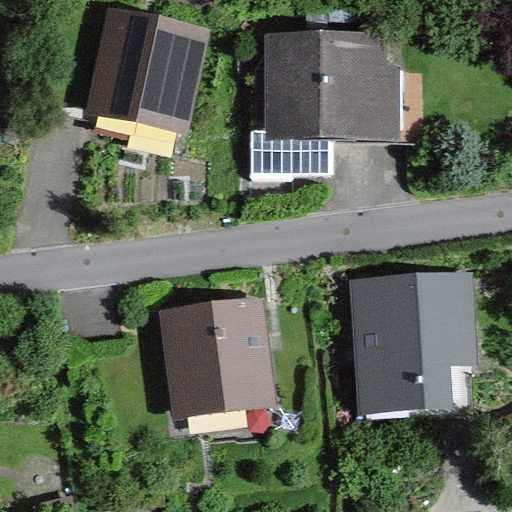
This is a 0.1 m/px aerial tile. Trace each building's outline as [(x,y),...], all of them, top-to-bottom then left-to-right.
[(97,115),(100,102),(136,110),(128,143),(173,153),(198,40),(117,22),(109,57),(52,44),(39,103),(97,115)] [(292,178),(332,177),(332,118),(344,118),(344,133),(396,133),(396,74),(376,74),(376,48),(276,47),(276,69),(249,69),(251,183),(292,183),(292,178)] [(363,366),(366,410),(472,404),(465,284),(358,290),(362,344),(327,346),(328,369),(363,366)] [(257,305),(166,316),(178,409),(269,398),(257,305)] [(154,434),(93,440),(100,501),(161,495),(154,434)]
